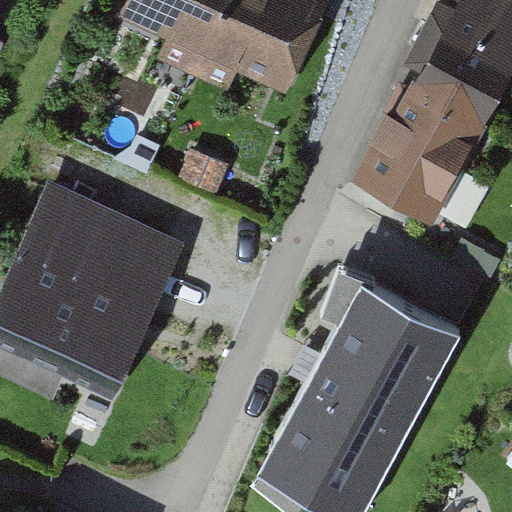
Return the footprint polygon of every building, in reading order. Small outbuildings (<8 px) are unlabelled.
[(122,0),(116,12),(201,51),(224,0),(122,0)] [(326,0),(224,0),(201,51),(285,90),(326,0)] [(511,122),(511,0),(480,0),(379,179),(456,222),(511,122)] [(51,179),(0,284),(0,333),(111,387),(181,241),(51,179)] [(258,464),(348,511),(359,511),(461,321),(361,269),(258,464)]
